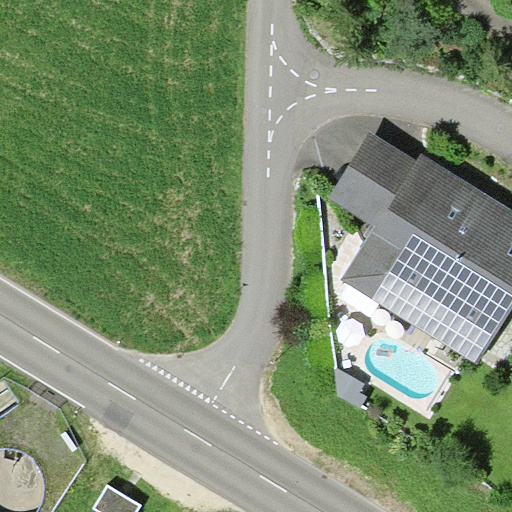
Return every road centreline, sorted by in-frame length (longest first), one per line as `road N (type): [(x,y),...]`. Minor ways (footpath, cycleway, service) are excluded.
road 1 (residential): [(192,433),(263,320),(270,91)]
road 2 (residential): [(511,134),(415,93),(270,91)]
road 3 (secondary): [(192,433),(0,314)]
road 4 (secondary): [(321,511),(192,433)]
